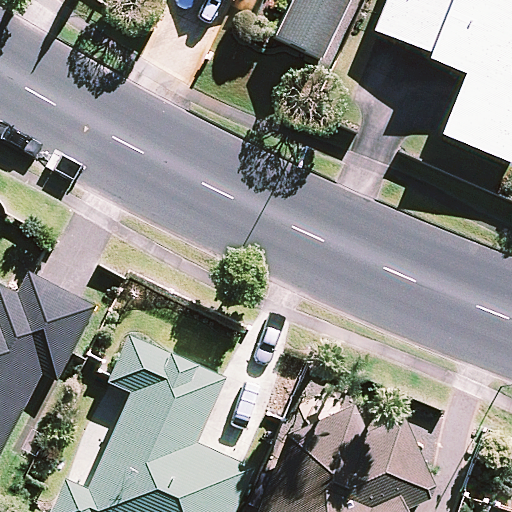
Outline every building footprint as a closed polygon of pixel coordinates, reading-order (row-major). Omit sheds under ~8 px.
[(303,0),(282,45),(328,67),(360,0),(303,0)] [(511,0),(394,0),(380,38),(434,59),(433,63),(469,77),(444,141),(511,166),(511,0)] [(0,469),(48,378),(62,385),(101,312),(34,277),(23,297),(3,287),(0,292),(0,469)] [(204,448),(232,383),(134,341),(113,387),(137,397),(94,494),(70,483),(56,511),(241,511),(259,472),(204,448)] [(360,411),(293,440),(264,511),(414,511),(435,503),(440,490),(411,424),(373,441),(360,411)]
